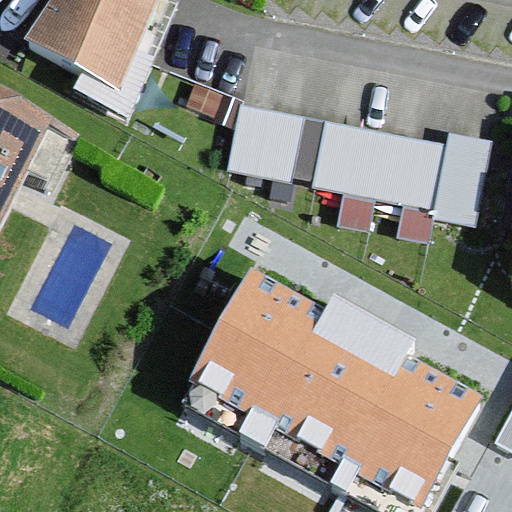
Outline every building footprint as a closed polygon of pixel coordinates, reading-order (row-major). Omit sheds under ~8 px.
[(70,0),(46,52),(117,85),(157,0),(70,0)] [(292,111),(231,99),(219,158),(280,170),(292,111)] [(0,103),(0,216),(48,129),(0,103)] [(467,218),(483,131),(441,123),(439,134),(317,112),(305,178),(428,200),(426,211),(467,218)] [(483,399),(251,277),(196,381),(427,503),(483,399)] [(511,420),(502,442),(511,446),(511,420)]
